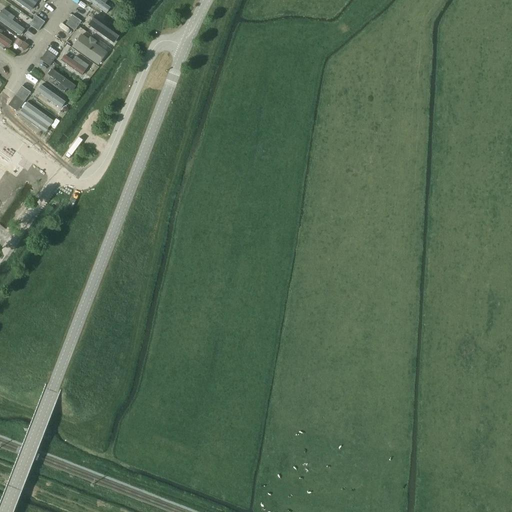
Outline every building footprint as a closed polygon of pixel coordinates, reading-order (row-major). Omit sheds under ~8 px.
[(10,0),(11,0),(30,14),(39,2),(36,0),(10,0)] [(98,0),(84,0),(84,2),(106,17),(111,9),(106,5),(109,2),(106,0),(102,0),(101,2),(98,0)] [(1,14),(0,15),(0,22),(20,38),(25,31),(13,22),(15,19),(10,15),(7,18),(1,14)] [(72,15),(69,20),(78,26),(81,22),(72,15)] [(36,16),(32,21),(41,27),(45,22),(36,16)] [(94,32),(109,43),(117,31),(94,16),(89,22),(97,27),(94,32)] [(78,26),(69,20),(65,25),(74,31),(78,26)] [(41,27),(32,21),(29,25),(38,32),(41,27)] [(0,45),(8,52),(13,45),(0,35),(2,33),(0,31),(0,45)] [(81,36),(72,49),(97,67),(107,54),(96,46),(97,44),(90,38),(88,41),(81,36)] [(28,46),(23,42),(20,47),(25,51),(28,46)] [(47,51),(43,56),(52,62),(56,57),(47,51)] [(52,62),(43,56),(40,60),(49,67),(52,62)] [(64,56),(59,63),(79,77),(87,66),(75,58),(72,61),(64,56)] [(52,71),(48,77),(61,86),(58,90),(66,95),(68,92),(74,96),(78,90),(52,71)] [(22,86),(18,91),(27,97),(31,93),(22,86)] [(41,87),(36,94),(60,110),(65,103),(41,87)] [(27,97),(18,91),(15,96),(24,102),(27,97)] [(27,105),(19,117),(46,135),(54,124),(27,105)] [(4,157),(0,163),(0,164),(4,168),(9,161),(4,157)]
